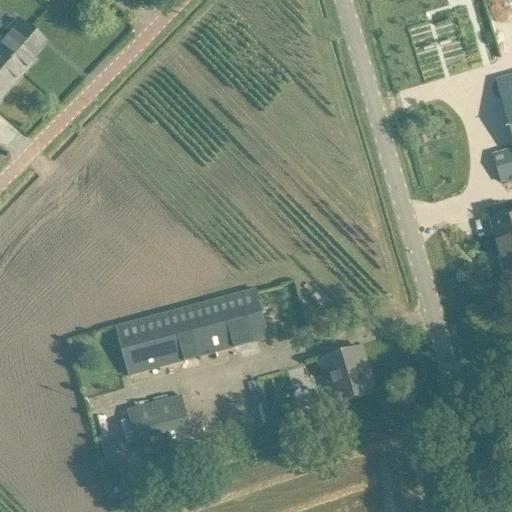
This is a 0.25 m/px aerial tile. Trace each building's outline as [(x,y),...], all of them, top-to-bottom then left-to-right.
[(0,55),(21,74),(32,62),(29,59),(43,43),(17,20),(7,32),(0,25),(0,55)] [(0,98),(21,74),(0,55),(0,98)] [(511,76),(497,81),(511,132),(511,149),(493,155),(502,183),(511,179),(511,76)] [(511,213),(491,219),(503,259),(501,259),(508,284),(511,283),(511,213)] [(269,286),(117,327),(130,377),(269,340),(283,336),(269,286)] [(339,403),(375,393),(375,392),(371,393),(362,364),(366,363),(362,349),(319,361),(324,377),(331,375),(339,403)] [(133,414),(146,459),(192,446),(179,401),(133,414)]
